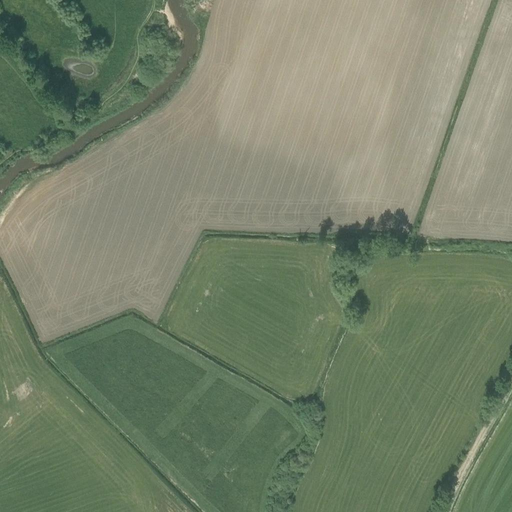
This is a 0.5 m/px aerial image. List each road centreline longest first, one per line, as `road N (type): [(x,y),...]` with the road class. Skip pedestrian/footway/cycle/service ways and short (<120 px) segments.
road 1 (track): [(357,243),(511,248)]
road 2 (track): [(511,380),(442,511)]
